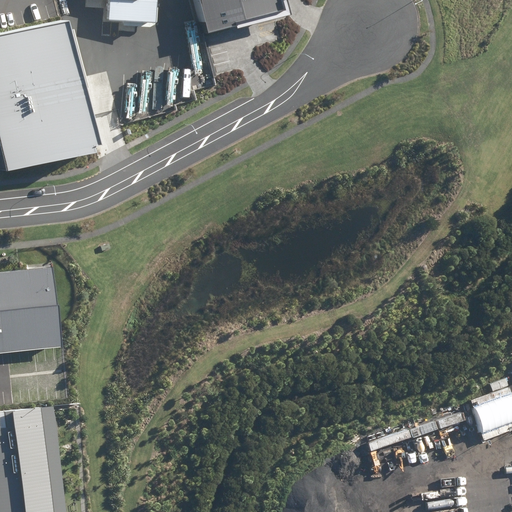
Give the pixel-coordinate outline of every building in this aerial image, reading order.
[(110,0),(109,24),(156,27),(157,0),(110,0)] [(193,0),(202,36),(292,15),(288,0),(193,0)] [(0,31),(0,154),(2,166),(89,147),(59,18),(0,31)] [(0,264),(0,338),(51,333),(43,260),(0,264)] [(52,511),(42,417),(0,421),(0,511),(52,511)]
